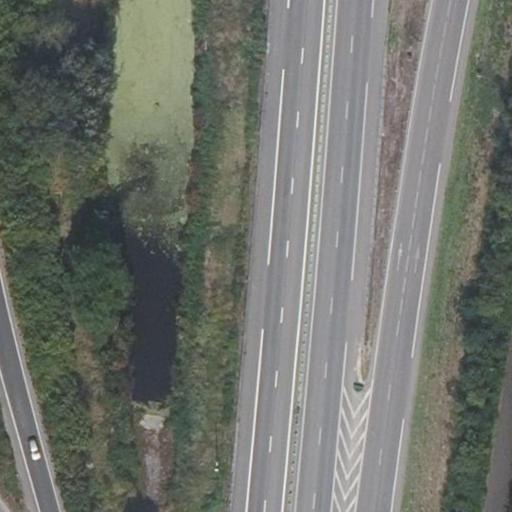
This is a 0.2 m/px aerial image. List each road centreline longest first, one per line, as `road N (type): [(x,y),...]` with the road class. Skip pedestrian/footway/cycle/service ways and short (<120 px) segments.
road 1 (motorway): [(377,511),(453,0)]
road 2 (motorway): [(311,511),(355,0)]
road 3 (motorway): [(305,0),(263,511)]
road 4 (motorway): [(0,315),(51,511)]
